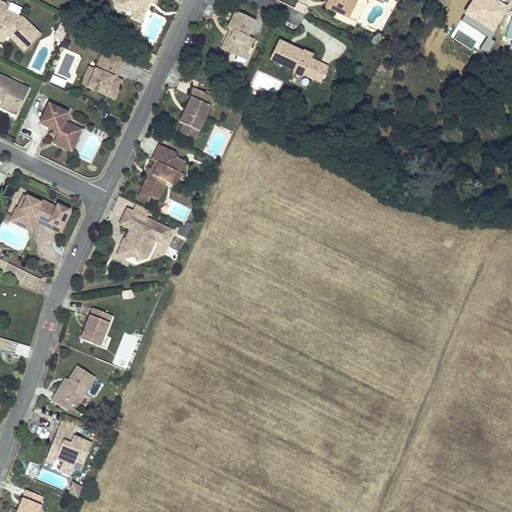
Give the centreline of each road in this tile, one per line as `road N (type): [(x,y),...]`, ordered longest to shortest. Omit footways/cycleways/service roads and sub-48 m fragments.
road 1 (residential): [(0,460),(100,198)]
road 2 (residential): [(195,0),(100,198)]
